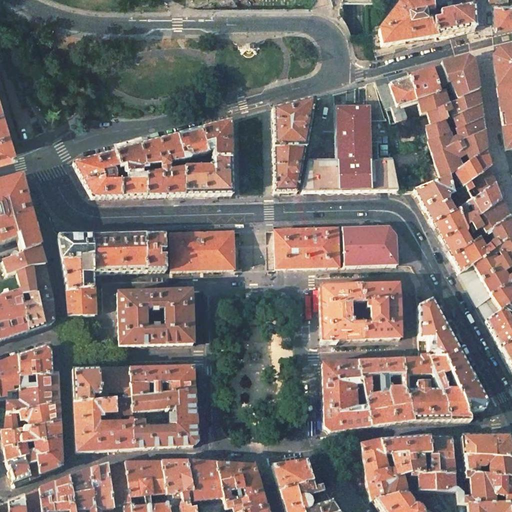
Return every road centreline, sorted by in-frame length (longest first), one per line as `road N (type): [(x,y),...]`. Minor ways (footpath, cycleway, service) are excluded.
road 1 (tertiary): [(42,159),(66,202),(100,217),(390,212)]
road 2 (residential): [(336,70),(331,33),(317,23),(95,24),(46,14),(23,0)]
road 3 (residential): [(42,159),(91,136),(163,124),(336,70)]
road 4 (residential): [(217,453),(218,295),(293,292),(297,356)]
road 5 (tertiary): [(390,212),(427,256),(511,415)]
road 6 (tertiary): [(390,212),(380,169),(358,130),(355,0)]
road 7 (residential): [(304,444),(511,423)]
road 8 (residential): [(60,339),(72,469),(11,494),(0,491)]
road 9 (residential): [(297,356),(392,355),(408,344),(405,286),(397,280)]
road 10 (residential): [(511,36),(359,74),(336,70)]
